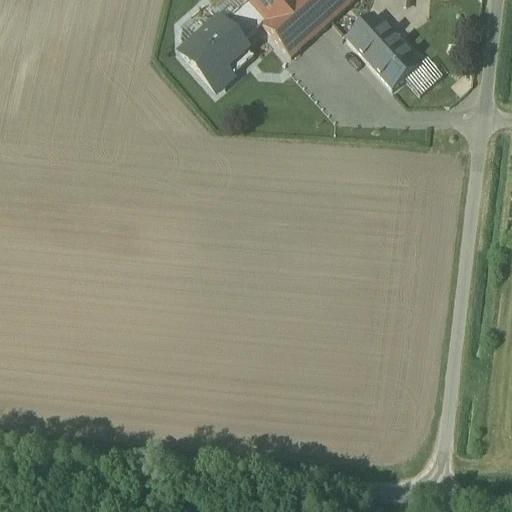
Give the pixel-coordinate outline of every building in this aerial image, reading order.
[(358,2),(356,0),(295,0),(294,0),(242,0),(249,7),(266,27),(262,30),(290,63),(358,2)] [(249,7),(223,30),(241,49),(262,30),(266,27),(249,7)] [(187,47),(210,27),(202,19),(179,38),(187,47)] [(374,19),(346,45),(392,96),(420,71),(374,19)] [(223,30),(218,24),(181,57),(215,96),(231,82),(225,74),(246,55),(241,49),(223,30)]
